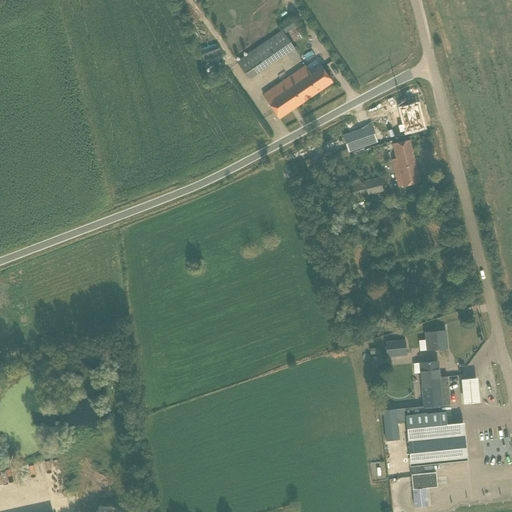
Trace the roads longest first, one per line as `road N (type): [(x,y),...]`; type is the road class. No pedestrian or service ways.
road 1 (unclassified): [(0,261),(218,176),(382,88),(433,70)]
road 2 (unclassified): [(511,385),(433,70)]
